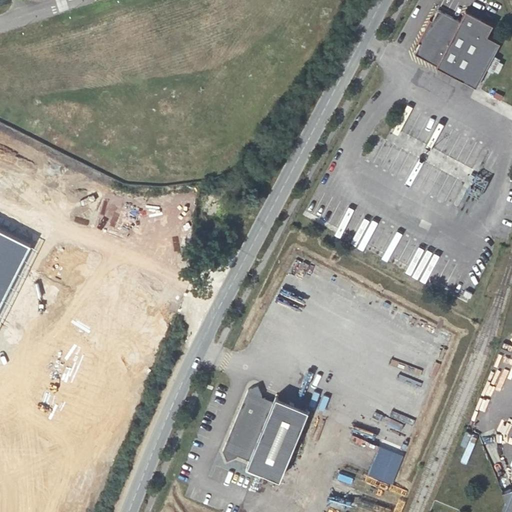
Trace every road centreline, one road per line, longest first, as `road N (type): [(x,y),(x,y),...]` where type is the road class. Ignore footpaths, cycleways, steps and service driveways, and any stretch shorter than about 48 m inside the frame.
road 1 (unclassified): [(126,511),(193,347),(380,0)]
road 2 (unknown): [(246,366),(317,358),(388,334),(437,340)]
